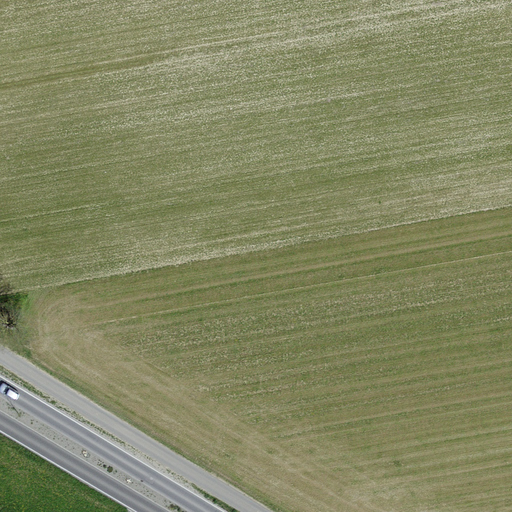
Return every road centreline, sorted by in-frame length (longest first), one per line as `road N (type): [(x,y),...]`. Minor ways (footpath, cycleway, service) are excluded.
road 1 (track): [(262,511),(0,347)]
road 2 (primary): [(205,511),(0,389)]
road 3 (primary): [(0,421),(152,511)]
